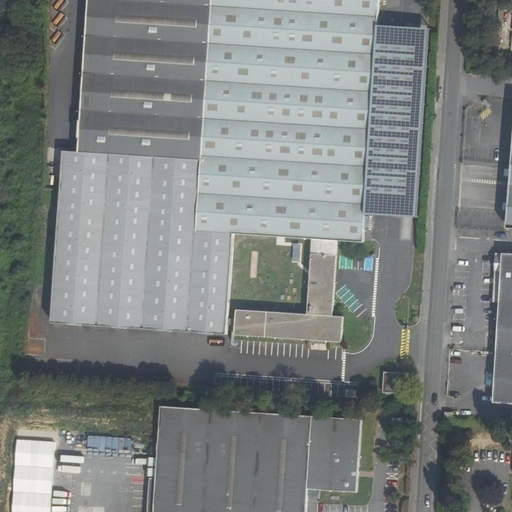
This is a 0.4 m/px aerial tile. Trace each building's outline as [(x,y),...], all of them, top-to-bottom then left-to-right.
[(55,306),(80,325),(155,330),(227,334),(235,235),(321,240),(320,255),(313,255),(309,315),(239,310),(237,336),(285,339),(343,342),(344,317),(334,317),(338,256),(327,255),(328,241),(363,243),(365,214),(419,217),(432,28),(378,24),(379,0),(89,0),(85,75),(80,152),(64,151),(57,266),(55,306)] [(511,256),(503,256),(501,294),(495,403),(511,403),(511,256)] [(407,374),(385,373),(384,393),(406,394),(407,374)] [(357,390),(347,390),(346,397),(357,398),(357,390)] [(306,511),(309,489),(357,493),(362,420),(160,406),(152,511),(306,511)]
